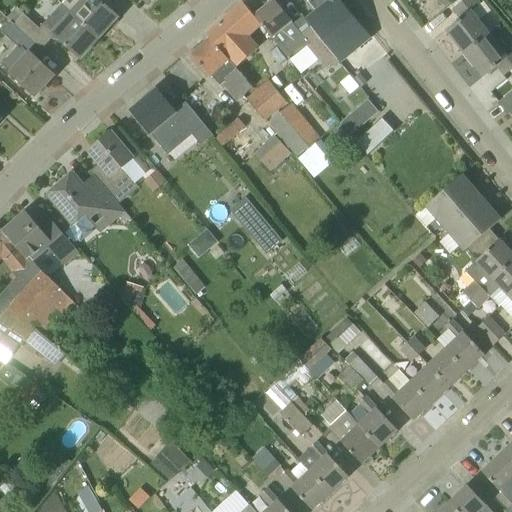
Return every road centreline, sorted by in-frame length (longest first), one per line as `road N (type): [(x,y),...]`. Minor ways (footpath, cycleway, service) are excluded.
road 1 (residential): [(0,194),(84,109),(229,0)]
road 2 (residential): [(511,179),(373,0)]
road 3 (residential): [(384,511),(511,391)]
